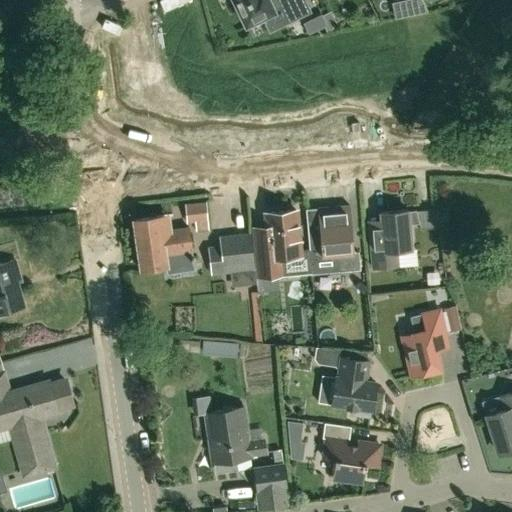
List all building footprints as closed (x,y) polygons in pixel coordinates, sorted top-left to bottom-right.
[(282,8),(288,21),(309,11),(303,0),(233,0),(246,25),(282,8)] [(421,0),(411,0),(415,13),(427,11),(421,0)] [(197,230),(209,229),(206,201),(185,203),(188,222),(195,222),(197,230)] [(349,205),(317,207),(318,218),(306,219),(310,256),(344,253),(346,269),(360,268),(358,251),(353,251),(349,205)] [(295,209),(266,212),(267,223),(251,224),(253,246),(255,246),(258,276),(282,274),(281,256),(300,254),(295,209)] [(381,211),(381,219),(366,221),(367,238),(370,238),(373,268),(397,266),(396,250),(411,249),(409,225),(419,224),(416,211),(408,212),(407,209),(381,211)] [(134,219),(141,269),(167,265),(165,253),(192,250),(189,227),(166,230),(164,215),(134,219)] [(219,236),(220,245),(208,246),(211,273),(254,268),(250,233),(219,236)] [(0,312),(24,306),(17,282),(21,281),(15,258),(0,262),(0,312)] [(410,316),(414,333),(401,336),(411,375),(440,368),(436,350),(450,347),(447,332),(444,333),(439,310),(422,314),(422,313),(410,316)] [(333,360),(335,348),(317,347),(316,357),(318,361),(330,363),(333,360)] [(6,370),(4,370),(0,357),(0,427),(11,425),(26,475),(56,466),(42,416),(59,411),(59,410),(71,407),(74,400),(69,382),(63,379),(51,382),(51,380),(12,391),(6,370)] [(340,357),(337,376),(321,375),(318,402),(331,404),(371,409),(375,382),(365,380),(368,361),(340,357)] [(511,392),(498,397),(502,409),(486,415),(498,453),(511,448),(511,392)] [(210,411),(211,416),(205,417),(207,433),(213,432),(215,444),(210,444),(212,462),(215,462),(216,471),(235,468),(234,459),(250,456),(249,455),(265,452),(263,438),(247,441),(242,406),(210,411)] [(356,445),(347,444),(350,426),(324,422),(321,437),(325,438),(323,457),(334,459),(333,463),(334,463),(332,473),(337,474),(337,478),(357,481),(357,476),(362,477),(364,467),(365,463),(376,465),(379,444),(357,441),(356,445)] [(287,503),(282,464),(253,468),(257,493),(257,492),(259,507),(287,503)]
